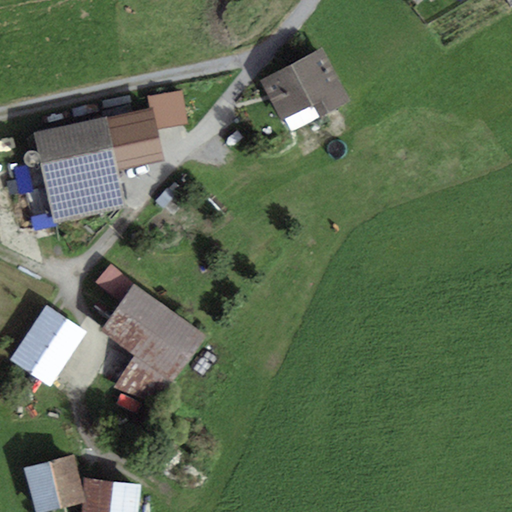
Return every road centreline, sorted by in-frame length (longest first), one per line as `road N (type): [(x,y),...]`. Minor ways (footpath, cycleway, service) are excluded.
road 1 (track): [(0,118),(220,73),(248,79)]
road 2 (residential): [(315,0),(185,152)]
